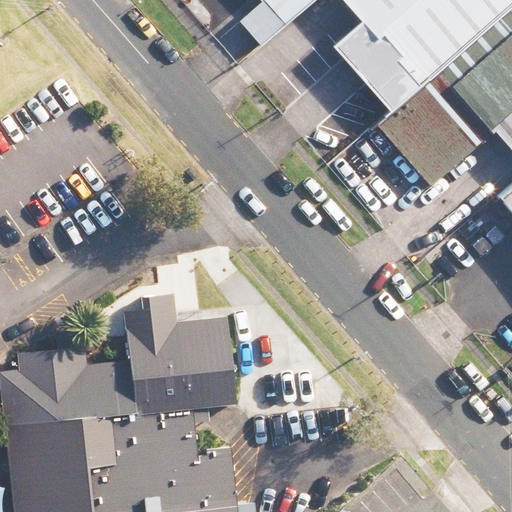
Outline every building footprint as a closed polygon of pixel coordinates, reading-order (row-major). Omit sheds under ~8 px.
[(327,0),(326,0),(243,0),(262,21),(278,39),(294,25),(327,0)] [(381,132),(511,14),(511,0),(326,0),(327,0),(348,24),(312,56),(381,132)] [(511,161),(511,14),(381,132),(433,185),(489,134),(511,161)] [(511,192),(497,205),(511,222),(511,192)] [(238,511),(221,351),(2,373),(15,511),(238,511)]
